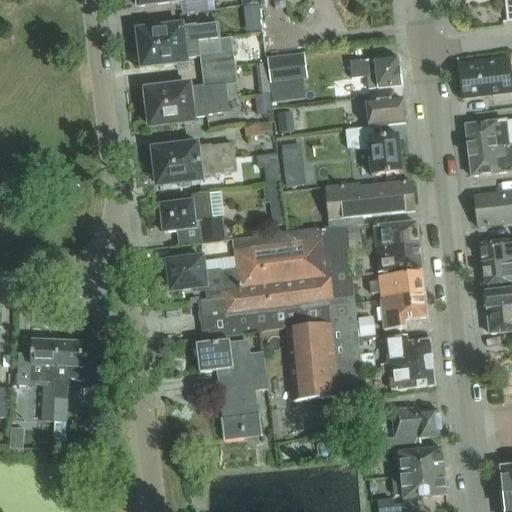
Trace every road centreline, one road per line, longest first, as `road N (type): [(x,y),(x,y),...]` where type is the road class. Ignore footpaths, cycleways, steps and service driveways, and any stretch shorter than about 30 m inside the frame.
road 1 (residential): [(478,511),(425,49)]
road 2 (unclassified): [(130,299),(91,0)]
road 3 (unclassified): [(158,511),(130,299)]
road 4 (residential): [(130,299),(0,291)]
